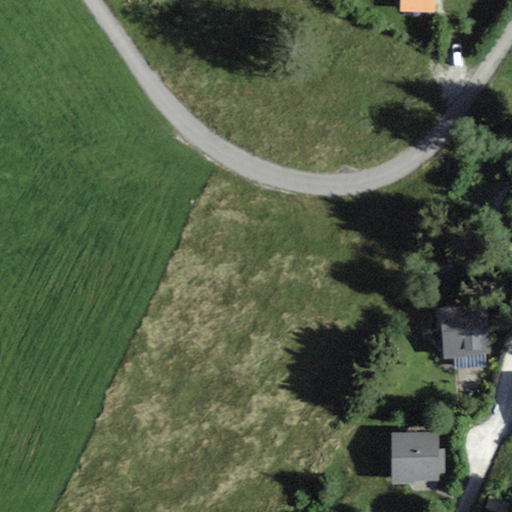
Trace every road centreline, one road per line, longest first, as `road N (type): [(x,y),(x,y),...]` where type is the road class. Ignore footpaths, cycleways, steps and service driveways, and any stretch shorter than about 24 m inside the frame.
road 1 (residential): [(88,0),(161,92),(239,166),(337,186),(473,127),(511,63)]
road 2 (residential): [(461,511),(511,370)]
